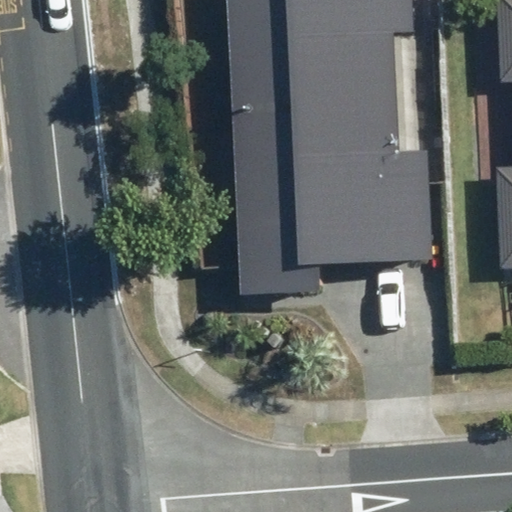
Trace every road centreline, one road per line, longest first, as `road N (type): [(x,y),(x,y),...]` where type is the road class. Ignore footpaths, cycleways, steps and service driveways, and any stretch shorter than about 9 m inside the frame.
road 1 (tertiary): [(37,0),(103,503)]
road 2 (residential): [(103,503),(511,478)]
